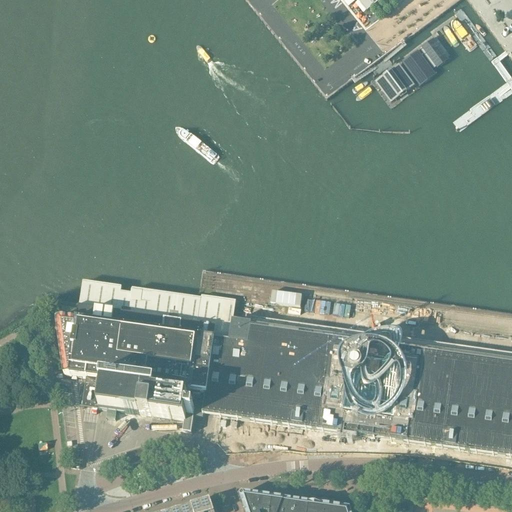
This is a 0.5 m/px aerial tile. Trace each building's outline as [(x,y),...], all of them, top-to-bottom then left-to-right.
[(378,0),(361,0),(369,10),(380,2),(378,0)] [(435,38),(419,50),(433,69),(436,67),(437,69),(449,60),(448,58),(449,57),(435,38)] [(418,51),(402,64),(417,84),(420,87),(436,75),(418,51)] [(413,85),(398,65),(375,82),(391,102),(413,85)] [(511,361),(385,344),(232,322),(232,329),(216,327),(203,416),(210,417),(220,419),(511,459),(511,361)] [(147,461),(143,449),(126,455),(130,466),(147,461)] [(72,452),(71,463),(70,469),(79,470),(81,453),(72,452)] [(281,511),(285,501),(242,495),(241,497),(245,511),(281,511)] [(349,511),(348,510),(285,501),(281,511),(349,511)] [(207,502),(201,504),(203,511),(213,511),(211,504),(211,503),(207,502)]
